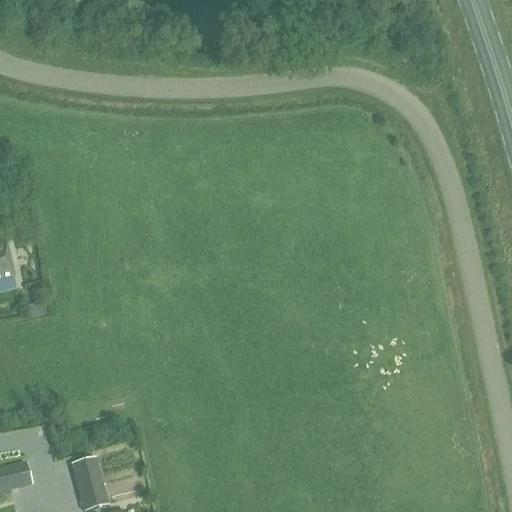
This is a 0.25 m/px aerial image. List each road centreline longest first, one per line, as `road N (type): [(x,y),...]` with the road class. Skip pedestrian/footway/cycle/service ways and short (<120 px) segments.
road 1 (unclassified): [(511,467),(464,232),(438,150),(400,94),(343,75),(184,87),(86,79),(0,60)]
road 2 (primary): [(511,128),(469,0)]
